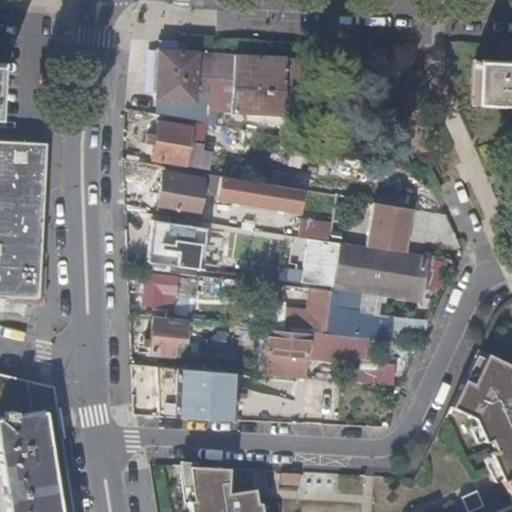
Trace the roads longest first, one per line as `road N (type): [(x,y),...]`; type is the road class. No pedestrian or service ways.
road 1 (residential): [(101,440),(370,451),(393,444),(492,271)]
road 2 (residential): [(107,0),(96,35),(94,356)]
road 3 (residential): [(218,0),(511,24)]
